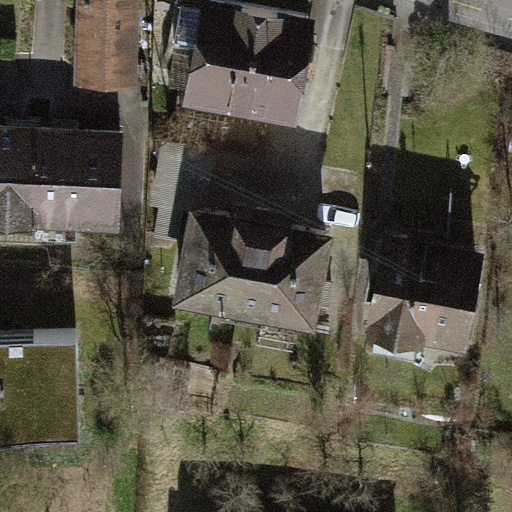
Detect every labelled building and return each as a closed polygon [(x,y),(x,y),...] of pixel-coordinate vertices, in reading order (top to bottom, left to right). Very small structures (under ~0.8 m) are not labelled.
[(142,0),(78,0),(77,85),(141,86),(142,0)] [(324,21),(211,1),(193,104),(306,124),(324,21)] [(129,131),(0,126),(0,213),(125,218),(129,131)] [(251,316),(270,224),(194,208),(175,300),(251,316)] [(340,238),(270,224),(251,316),(321,330),(340,238)] [(497,254),(395,232),(375,330),(476,351),(497,254)] [(79,329),(0,332),(0,434),(83,431),(79,329)]
